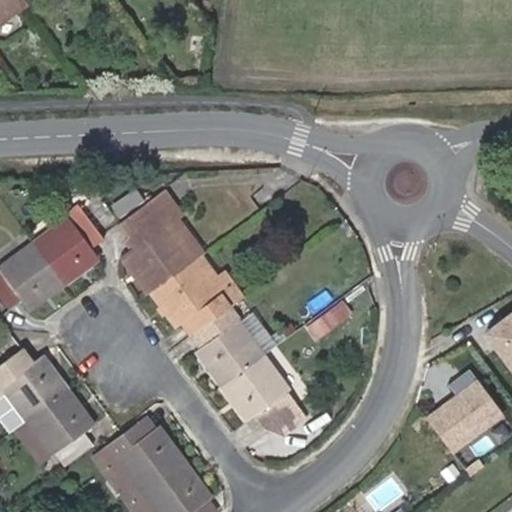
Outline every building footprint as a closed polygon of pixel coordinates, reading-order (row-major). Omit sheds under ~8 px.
[(0,0),(0,22),(27,3),(24,0),(0,0)] [(0,69),(0,93),(1,95),(19,94),(1,68),(0,69)] [(150,290),(193,259),(168,224),(182,214),(163,188),(119,220),(125,228),(129,234),(124,238),(128,244),(132,249),(125,254),(150,290)] [(79,205),(33,240),(64,282),(98,257),(97,256),(91,247),(99,241),(104,237),(101,234),(79,205)] [(28,309),(64,282),(33,240),(0,263),(0,296),(8,308),(20,299),(28,309)] [(201,253),(193,259),(220,295),(234,286),(224,271),(217,276),(201,253)] [(193,259),(150,290),(176,326),(182,322),(187,319),(195,331),(197,330),(225,308),(242,295),(234,286),(220,295),(193,259)] [(316,336),(354,314),(346,300),(308,322),(316,336)] [(225,308),(197,330),(206,342),(197,350),(221,384),(263,354),(238,318),(235,321),(225,308)] [(511,367),(511,313),(496,326),(500,332),(491,339),(511,367)] [(187,319),(182,322),(190,334),(195,331),(187,319)] [(486,333),(491,339),(500,332),(496,326),(486,333)] [(26,419),(66,389),(41,354),(31,361),(21,347),(0,363),(0,385),(1,385),(4,390),(26,419)] [(263,354),(221,384),(247,419),(256,412),(265,424),(294,403),(285,391),(288,388),(263,354)] [(452,403),(450,400),(427,418),(454,454),(505,416),(478,379),(457,395),(459,397),(452,403)] [(92,424),(66,389),(26,419),(51,455),(55,453),(64,465),(93,443),(83,431),(92,424)] [(149,434),(155,429),(145,415),(139,420),(149,434)] [(51,455),(26,419),(15,427),(40,463),(51,455)] [(159,426),(155,429),(149,434),(139,420),(93,454),(127,501),(183,459),(159,426)] [(205,511),(199,503),(205,499),(210,495),(183,459),(127,501),(134,511),(205,511)] [(465,469),(470,475),(483,465),(478,459),(465,469)] [(212,511),(215,511),(205,499),(199,503),(205,511),(212,511)]
